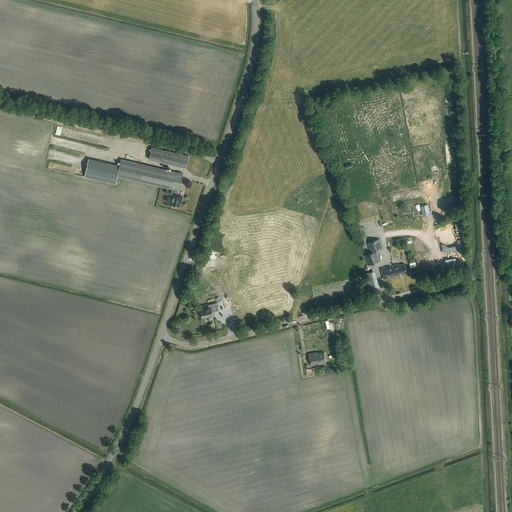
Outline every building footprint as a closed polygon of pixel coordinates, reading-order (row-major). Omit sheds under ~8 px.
[(152,147),(150,159),(186,167),(189,156),(152,147)] [(88,157),(84,176),(116,184),(118,176),(172,189),(170,194),(173,195),(171,204),(179,206),(180,202),(181,202),(183,197),(177,196),(178,190),(179,190),(183,174),(121,159),(120,165),(88,157)] [(243,251),(293,240),(291,232),(292,232),(289,222),(239,233),(243,251)] [(383,249),(380,239),(367,243),(371,253),(383,249)] [(212,248),(211,249),(212,257),(226,254),(224,240),(211,242),(212,248)] [(452,262),(461,262),(460,246),(451,246),(452,262)] [(368,266),(380,262),(377,252),(365,256),(368,266)] [(245,260),(250,280),(260,278),(256,258),(245,260)] [(209,271),(217,303),(209,305),(209,308),(200,310),(203,319),(212,316),(211,313),(215,312),(218,311),(219,312),(246,305),(236,265),(209,271)] [(381,270),(384,281),(401,277),(400,276),(407,274),(404,265),(398,267),(398,265),(381,270)] [(372,272),(366,274),(370,290),(377,288),(372,272)] [(306,329),(308,329),(308,332),(315,330),(316,333),(319,332),(319,329),(321,329),(320,323),(305,326),(306,329)] [(324,363),(325,363),(324,354),(318,355),(318,353),(309,354),(310,366),(324,364),(324,363)]
